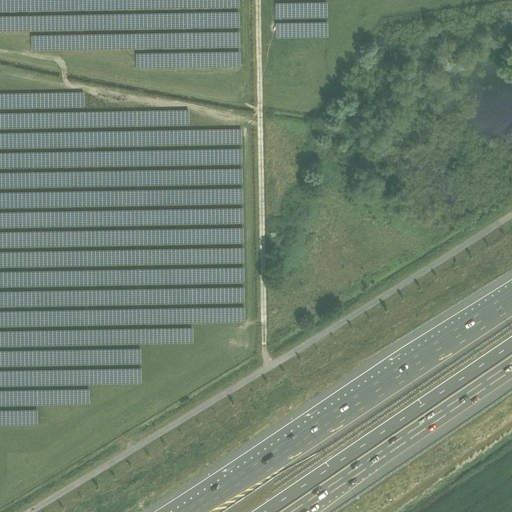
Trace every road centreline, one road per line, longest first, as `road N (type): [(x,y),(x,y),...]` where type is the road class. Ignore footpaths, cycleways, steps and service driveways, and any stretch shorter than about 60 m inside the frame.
road 1 (motorway): [(511,300),(197,511)]
road 2 (unknown): [(255,0),(263,337),(277,360)]
road 3 (motorway): [(275,511),(511,352)]
